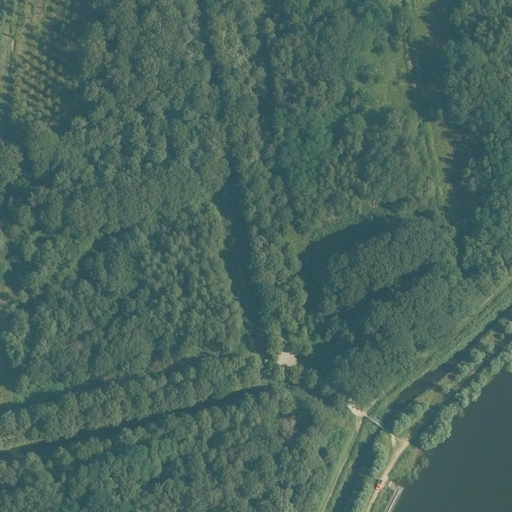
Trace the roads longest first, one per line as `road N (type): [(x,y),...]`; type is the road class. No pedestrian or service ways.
road 1 (unclassified): [(0,438),(288,368),(364,413)]
road 2 (track): [(288,368),(216,0)]
road 3 (track): [(511,271),(364,413),(320,511)]
